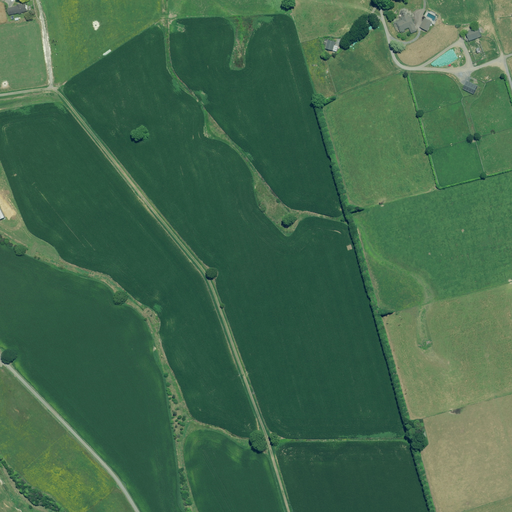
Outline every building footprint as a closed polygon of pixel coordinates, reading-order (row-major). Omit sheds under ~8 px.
[(9,8),(11,15),(29,11),(27,4),(22,5),(22,4),(19,5),(19,6),(9,8)] [(402,21),(396,23),(400,32),(409,28),(411,34),(417,31),(410,15),(401,18),(402,21)] [(433,22),(425,18),(421,27),(428,31),(433,22)] [(479,28),(467,32),(468,38),(466,39),(467,41),(482,37),(479,28)] [(333,50),(333,52),(335,53),(335,51),(338,52),(339,46),(335,45),(336,42),(329,40),(327,48),(333,50)] [(478,86),(468,81),(464,89),(474,94),(478,86)]
